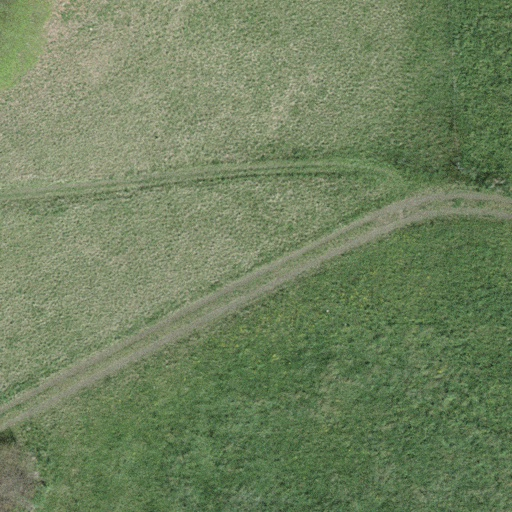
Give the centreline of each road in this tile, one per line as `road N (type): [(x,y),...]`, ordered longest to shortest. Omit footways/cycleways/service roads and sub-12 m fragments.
road 1 (track): [(0,416),(139,335),(453,197),(511,210)]
road 2 (track): [(453,197),(383,163),(0,192)]
